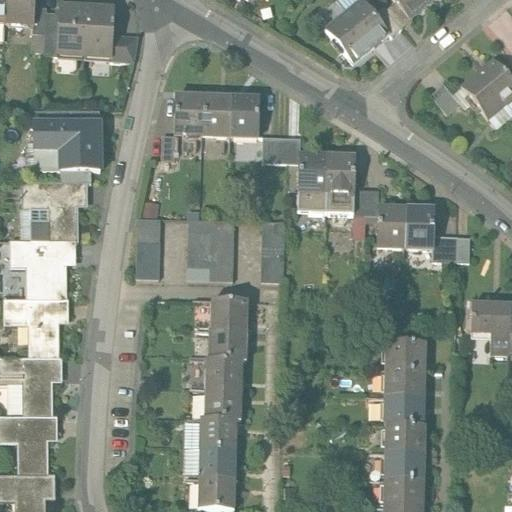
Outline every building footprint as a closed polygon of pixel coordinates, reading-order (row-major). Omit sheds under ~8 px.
[(37,13),(37,0),(5,0),(3,37),(35,39),(37,13)] [(422,0),(385,0),(390,5),(408,26),(429,8),(422,0)] [(357,4),(320,35),(350,71),(387,40),(371,21),(357,4)] [(390,5),(371,21),(387,40),(389,42),(408,26),(390,5)] [(90,12),(60,11),(60,14),(58,58),(58,64),(88,65),(90,12)] [(119,13),(90,12),(88,65),(117,67),(118,41),(119,13)] [(60,14),(37,13),(35,39),(35,57),(58,58),(60,14)] [(137,41),(118,41),(117,67),(132,67),(137,41)] [(511,89),(490,63),(456,91),(459,94),(450,101),(457,110),(463,116),(471,109),(486,126),(511,104),(511,89)] [(457,110),(450,101),(441,91),(428,102),(444,121),(457,110)] [(197,146),(197,104),(170,104),(170,141),(170,146),(173,146),(197,146)] [(224,146),(224,104),(197,104),(197,146),(224,146)] [(224,146),(254,146),(254,104),(224,104),(224,146)] [(99,118),(31,119),(31,159),(61,159),(62,189),(88,189),(90,189),(90,156),(99,156),(99,118)] [(170,146),(170,141),(158,141),(158,166),(173,166),(173,146),(170,146)] [(299,144),(260,144),(260,168),(294,169),(294,161),(298,161),(299,144)] [(293,206),(323,206),(323,161),(298,161),(294,161),(294,169),(293,206)] [(323,206),(354,207),(354,198),(355,162),(323,161),(323,206)] [(62,189),(20,190),(20,214),(51,214),(51,244),(79,244),(79,215),(89,215),(88,189),(62,189)] [(377,198),(354,198),(354,207),(354,223),(373,223),(373,214),(377,214),(377,198)] [(402,260),(403,215),(377,214),(373,214),(373,223),(373,259),(402,260)] [(432,243),(433,215),(403,215),(402,260),(432,260),(432,243)] [(157,285),(159,225),(135,224),(133,285),(157,285)] [(185,225),(183,286),(232,287),(233,226),(185,225)] [(259,228),(258,288),(282,288),(283,228),(259,228)] [(469,244),(432,243),(432,260),(432,267),(468,267),(469,244)] [(75,249),(7,249),(7,274),(37,274),(37,304),(66,304),(65,275),(75,274),(75,249)] [(68,307),(0,307),(0,316),(0,333),(30,332),(31,363),(59,362),(59,333),(68,333),(68,307)] [(245,308),(206,308),(205,339),(244,339),(245,308)] [(508,312),(469,311),(468,346),(488,347),(487,363),(506,364),(507,332),(508,312)] [(244,371),(244,339),(205,339),(205,370),(238,370),(244,371)] [(375,367),(419,367),(420,342),(376,342),(375,367)] [(62,365),(0,365),(0,390),(24,390),(24,420),(53,420),(52,391),(62,390),(62,365)] [(375,402),(419,402),(419,367),(375,367),(375,402)] [(238,398),(238,370),(205,370),(200,370),(199,398),(238,398)] [(237,429),(238,398),(199,398),(199,428),(233,429),(237,429)] [(381,433),(418,434),(419,402),(375,402),(375,433),(381,433)] [(57,424),(0,425),(0,450),(20,450),(17,480),(47,479),(48,450),(57,450),(57,424)] [(233,460),(233,429),(199,428),(194,428),(194,459),(233,460)] [(418,434),(381,433),(381,461),(422,462),(423,434),(418,434)] [(232,492),(233,460),(194,459),(193,491),(232,492)] [(422,462),(381,461),(380,489),(422,490),(422,462)] [(17,480),(0,480),(0,498),(14,499),(14,511),(43,511),(44,495),(53,494),(53,480),(47,479),(17,480)] [(421,511),(422,490),(380,489),(379,511),(421,511)] [(231,511),(232,492),(193,491),(193,511),(231,511)]
